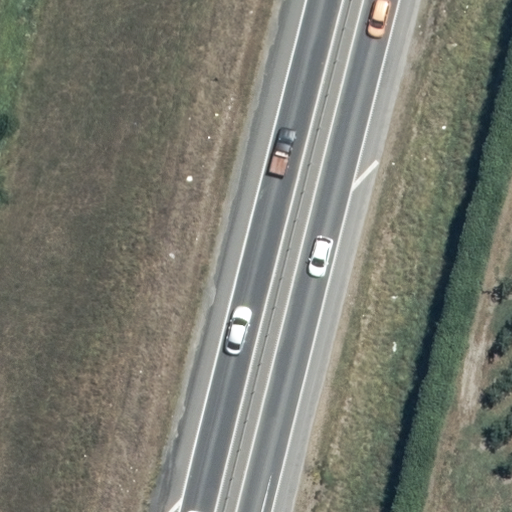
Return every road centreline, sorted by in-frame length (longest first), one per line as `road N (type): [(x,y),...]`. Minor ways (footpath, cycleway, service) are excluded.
road 1 (trunk): [(381,0),(249,511)]
road 2 (trunk): [(193,511),(323,0)]
